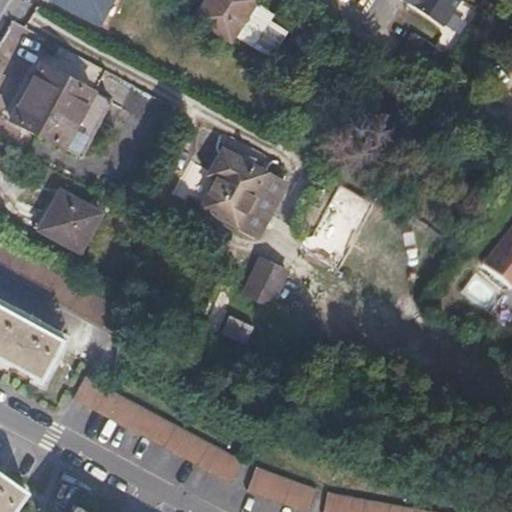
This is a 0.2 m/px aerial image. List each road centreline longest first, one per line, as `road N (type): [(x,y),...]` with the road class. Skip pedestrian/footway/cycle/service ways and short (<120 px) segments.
road 1 (unknown): [(0,10),(70,36),(302,169)]
road 2 (tertiary): [(192,511),(0,408)]
